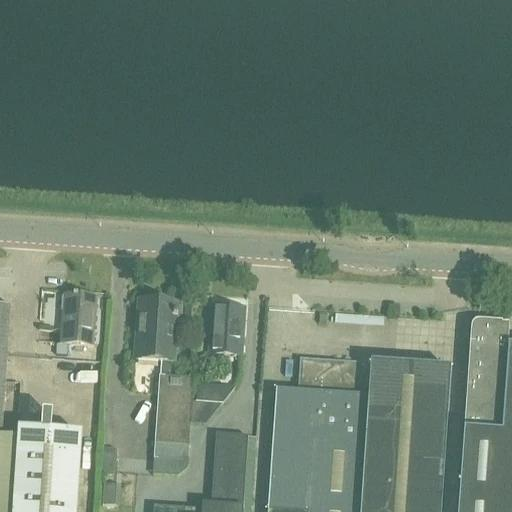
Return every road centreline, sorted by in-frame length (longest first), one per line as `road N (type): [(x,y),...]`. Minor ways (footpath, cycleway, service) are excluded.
road 1 (tertiary): [(0,232),(511,266)]
road 2 (unknown): [(261,249),(249,378),(204,459),(161,511)]
